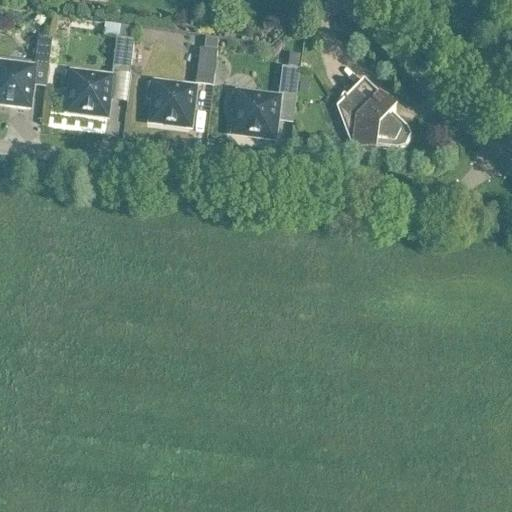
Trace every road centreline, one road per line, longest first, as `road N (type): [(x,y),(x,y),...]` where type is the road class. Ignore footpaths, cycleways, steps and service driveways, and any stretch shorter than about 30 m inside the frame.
road 1 (residential): [(504,164),(470,192),(421,201),(0,153)]
road 2 (unclassified): [(504,164),(336,0)]
